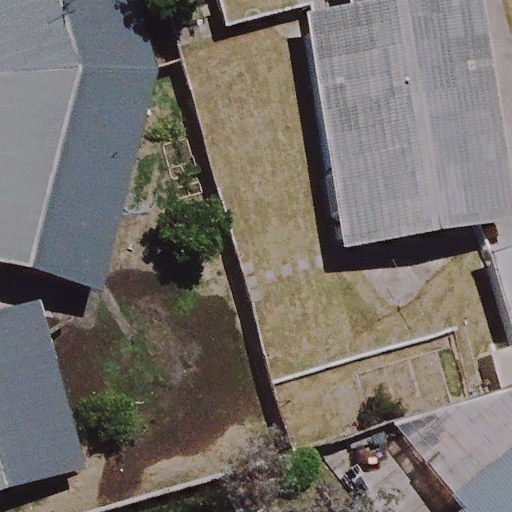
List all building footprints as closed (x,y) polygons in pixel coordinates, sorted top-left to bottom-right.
[(127,0),(0,0),(0,279),(78,293),(127,0)] [(494,234),(454,0),(317,0),(323,28),(277,36),(316,265),(494,234)] [(511,392),(511,251),(464,264),(499,396),(511,392)] [(0,322),(0,491),(53,480),(19,319),(0,322)] [(511,511),(511,471),(500,456),(426,511),(511,511)]
